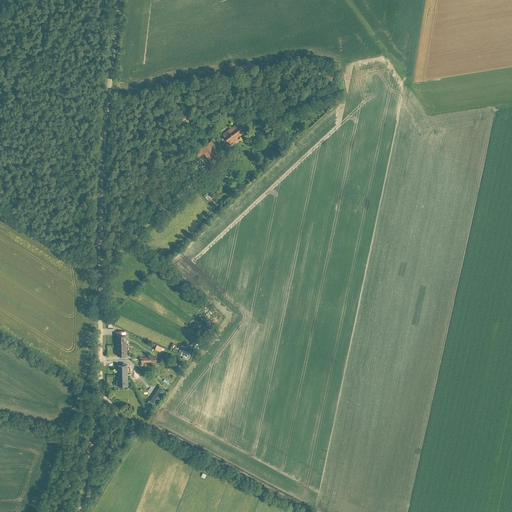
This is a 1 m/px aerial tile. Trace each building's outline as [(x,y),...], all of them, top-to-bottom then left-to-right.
[(238,123),(223,134),(230,143),(245,131),(238,123)] [(205,153),(208,158),(219,150),(212,140),(193,153),(197,158),(205,153)] [(117,335),(118,355),(120,355),(126,355),(127,355),(127,335),(117,335)] [(183,349),(181,355),(189,359),(192,353),(183,349)] [(118,365),(118,386),(128,386),(128,365),(118,365)] [(150,399),(157,404),(166,391),(160,386),(150,399)]
